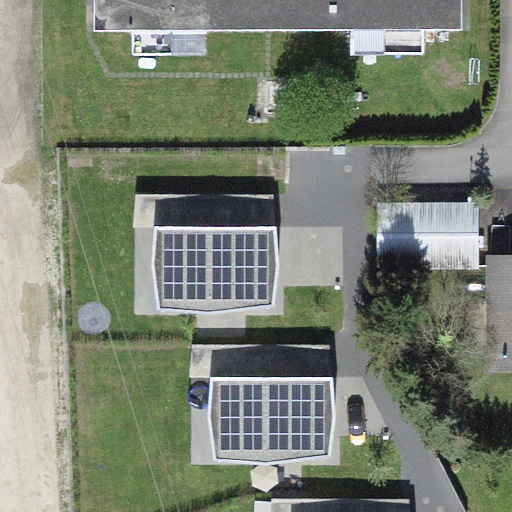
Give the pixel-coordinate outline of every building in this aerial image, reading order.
[(457,31),(456,0),(90,0),(92,32),(457,31)] [(380,267),(469,266),(469,210),(380,210),(380,267)] [(277,223),(155,225),(156,306),(278,305),(277,223)] [(495,363),(511,362),(511,269),(495,270),(495,363)] [(331,376),(214,378),(216,456),(332,454),(331,376)]
